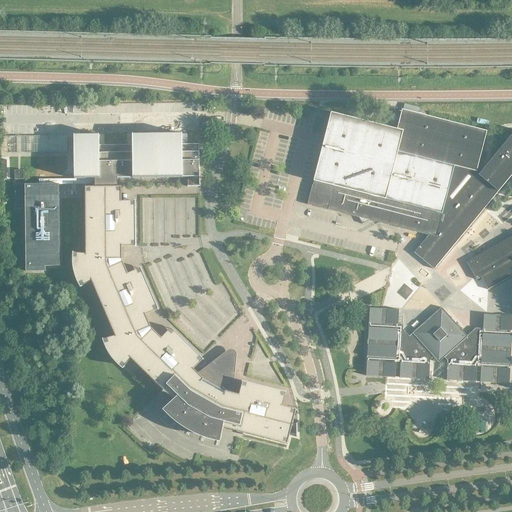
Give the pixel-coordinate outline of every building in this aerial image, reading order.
[(396,129),(391,128),(331,113),(313,181),(314,181),(313,185),(312,185),(307,204),(358,217),(362,224),(369,220),(401,228),(428,235),(436,237),(441,218),(454,166),(476,172),(486,131),(401,110),(396,129)] [(511,133),(510,137),(479,174),(475,173),(476,172),(454,166),(441,218),(436,237),(428,235),(416,251),(415,250),(414,252),(434,269),(511,174),(511,133)] [(39,184),(15,184),(16,209),(25,209),(26,271),(45,271),(45,266),(60,266),(59,184),(95,184),(95,187),(85,187),(86,254),(74,253),(74,252),(73,252),(73,253),(73,254),(73,255),(73,256),(72,257),(72,258),(72,259),(72,260),(72,261),(72,262),(72,263),(73,263),(73,264),(73,265),(73,266),(73,267),(73,268),(73,269),(73,270),(74,271),(74,272),(74,273),(74,274),(75,275),(75,276),(75,277),(76,278),(76,279),(76,280),(77,280),(77,281),(77,282),(78,283),(78,284),(79,284),(79,285),(79,286),(80,286),(80,287),(80,288),(81,287),(91,281),(115,336),(103,339),(102,339),(103,340),(103,341),(103,342),(103,343),(104,343),(104,344),(104,345),(105,346),(105,347),(105,348),(106,348),(106,349),(106,350),(107,350),(107,351),(108,352),(108,353),(109,354),(109,355),(110,355),(110,356),(111,357),(111,358),(112,358),(112,359),(113,359),(113,360),(114,360),(114,361),(115,362),(116,363),(117,364),(118,365),(119,366),(120,367),(121,367),(121,368),(122,368),(123,369),(123,368),(130,358),(162,389),(174,401),(166,407),(162,410),(163,410),(163,411),(164,411),(165,412),(165,413),(166,413),(166,414),(167,414),(167,415),(168,415),(168,416),(169,416),(170,417),(171,418),(171,419),(172,419),(173,420),(174,421),(175,421),(175,422),(176,422),(176,423),(177,423),(178,424),(179,424),(179,425),(180,425),(180,426),(181,426),(182,426),(182,427),(183,427),(184,428),(185,428),(185,429),(186,429),(187,430),(188,430),(189,431),(190,431),(191,432),(192,432),(192,433),(193,433),(194,433),(195,434),(196,434),(196,435),(197,435),(198,435),(199,436),(200,436),(201,436),(201,437),(202,437),(203,437),(204,437),(204,438),(205,438),(206,438),(207,438),(207,439),(208,439),(209,439),(210,439),(210,440),(211,440),(212,440),(213,440),(214,441),(215,441),(216,441),(217,441),(218,441),(219,442),(220,442),(220,438),(220,437),(222,428),(243,433),(287,444),(289,435),(296,436),(296,425),(292,424),(292,423),(296,409),(282,406),(285,393),(286,393),(286,392),(241,381),(241,382),(242,382),(238,395),(232,393),(234,372),(231,370),(232,366),(231,366),(231,367),(221,361),(221,360),(220,360),(218,363),(214,361),(197,374),(193,369),(202,360),(203,360),(170,328),(161,338),(151,328),(150,327),(145,315),(157,309),(157,310),(158,310),(140,268),(139,268),(140,268),(127,274),(122,261),(122,260),(122,246),(135,246),(136,246),(135,201),(134,201),(121,201),(121,187),(117,187),(117,178),(133,178),(133,179),(133,178),(157,178),(158,178),(182,177),(182,178),(182,177),(188,177),(188,186),(187,186),(187,187),(200,187),(200,186),(199,186),(199,144),(186,144),(182,144),(182,134),(181,134),(157,134),(133,135),(133,134),(132,134),(132,135),(132,145),(128,145),(103,145),(99,145),(99,135),(98,135),(74,135),(74,179),(39,179),(39,184)] [(67,136),(6,136),(7,152),(67,152),(67,136)] [(14,170),(14,179),(23,179),(23,170),(14,170)] [(511,236),(466,262),(475,277),(476,279),(480,277),(488,290),(511,275),(511,236)] [(441,307),(412,333),(433,357),(438,362),(444,357),(467,336),(457,325),(441,307)] [(366,376),(385,377),(428,379),(430,360),(433,357),(412,333),(409,336),(402,329),(403,324),(398,324),(399,310),(369,308),(366,376)] [(511,327),(511,315),(483,314),(483,329),(476,328),(467,336),(444,357),(447,361),(446,380),(480,382),(509,384),(511,327)]
